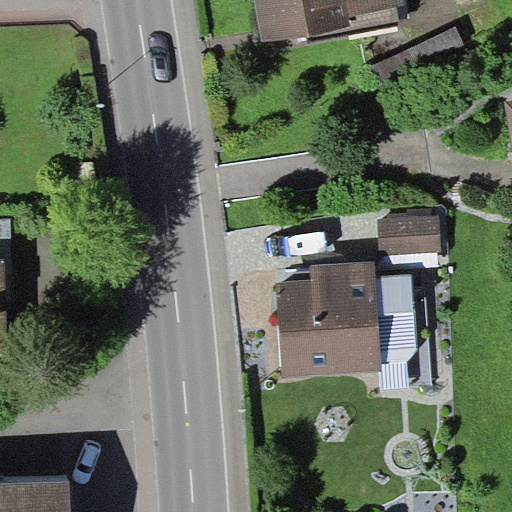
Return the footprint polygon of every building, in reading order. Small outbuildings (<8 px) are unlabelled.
[(404,0),(254,0),(262,42),(308,34),(351,26),(349,16),(398,6),(405,5),(404,0)] [(402,25),(398,6),(349,16),(351,26),(308,34),(310,42),(402,25)] [(470,55),(455,25),(373,66),(388,96),(470,55)] [(442,251),(440,213),(377,217),(379,255),(442,251)] [(7,255),(0,254),(0,354),(11,355),(7,255)] [(277,281),(284,379),(380,372),(382,372),(381,363),(376,276),(375,262),(311,267),(312,279),(277,281)] [(412,274),(376,276),(381,363),(407,361),(417,348),(412,274)] [(409,387),(407,361),(381,363),(382,372),(380,372),(381,389),(409,387)] [(71,511),(70,480),(0,483),(0,511),(71,511)]
